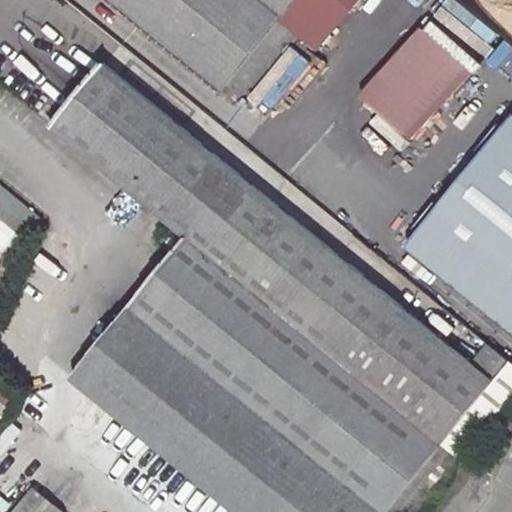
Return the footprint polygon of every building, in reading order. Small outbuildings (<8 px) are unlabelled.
[(356,0),(109,0),(231,101),(247,83),(252,87),(299,30),(319,46),(356,0)] [(419,25),(357,92),(406,137),(467,70),(419,25)] [(475,367),(107,66),(56,130),(191,240),(78,379),(239,511),(389,511),(495,384),(475,367)] [(511,121),(410,249),(511,330),(511,121)] [(0,186),(0,215),(27,238),(42,221),(0,186)] [(511,364),(491,347),(475,367),(495,384),(389,511),(421,511),(511,402),(511,364)] [(67,511),(35,487),(14,511),(67,511)]
